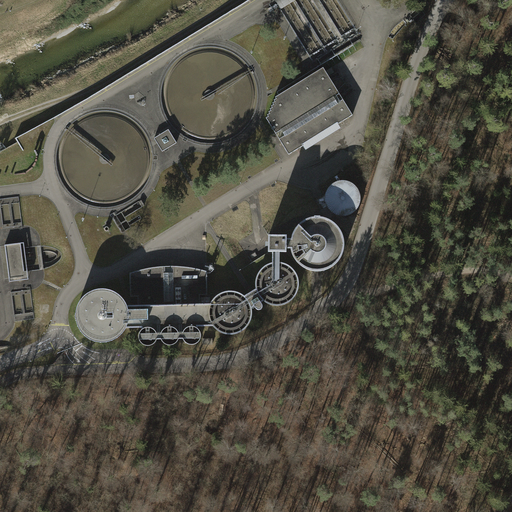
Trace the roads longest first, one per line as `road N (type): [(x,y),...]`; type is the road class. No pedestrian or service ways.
road 1 (unclassified): [(446,0),(413,72),(354,270),(333,300),(216,363),(137,369),(87,360)]
road 2 (track): [(238,0),(101,82),(0,123)]
road 3 (track): [(273,338),(188,511)]
road 4 (track): [(333,300),(477,271),(511,281)]
